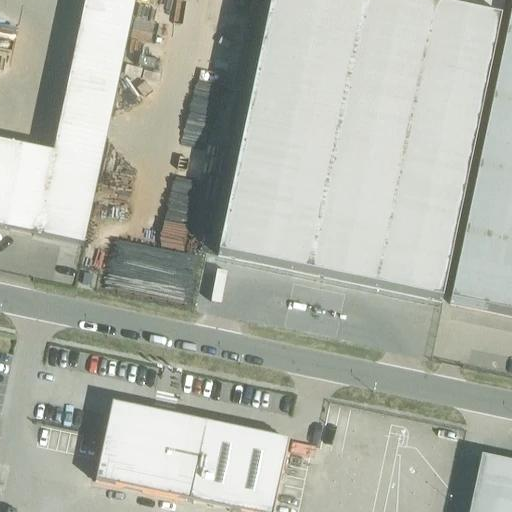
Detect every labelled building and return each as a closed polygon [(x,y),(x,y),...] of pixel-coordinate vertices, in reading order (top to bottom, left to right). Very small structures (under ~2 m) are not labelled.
[(270,0),(217,258),(441,305),(504,0),(270,0)] [(511,4),(449,306),(511,319),(511,4)] [(0,144),(0,230),(6,232),(24,149),(0,144)] [(111,406),(95,484),(225,511),(273,511),(288,443),(170,418),(171,414),(155,411),(154,415),(111,406)] [(480,458),(468,511),(511,511),(511,465),(488,460),(480,458)]
